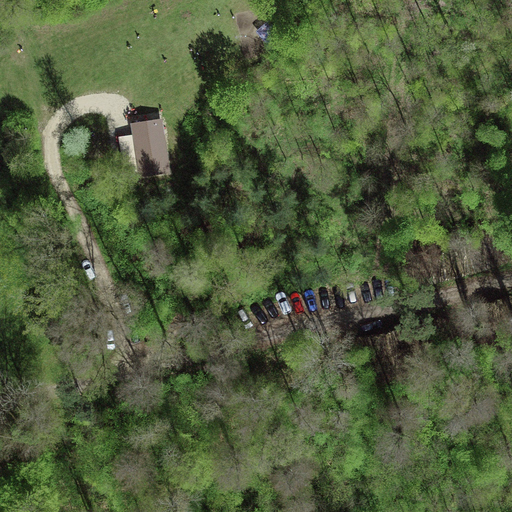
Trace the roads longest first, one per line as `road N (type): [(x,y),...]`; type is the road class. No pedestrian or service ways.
road 1 (track): [(511,279),(0,395)]
road 2 (track): [(0,5),(31,50),(65,183),(137,361)]
